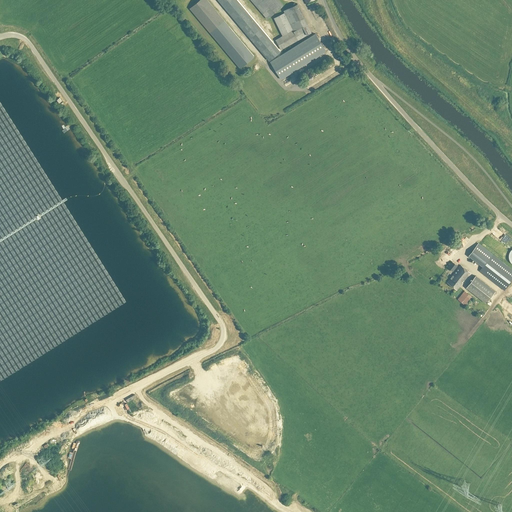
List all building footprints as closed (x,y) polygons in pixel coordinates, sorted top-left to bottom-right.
[(254,57),(206,0),(199,0),(190,8),(220,44),(240,68),(254,57)] [(271,42),(235,0),(220,0),(269,57),(311,32),(307,25),(308,25),(297,4),(284,11),(284,12),(274,18),(280,31),(283,36),(271,42)] [(251,0),(267,19),(283,6),(277,0),(251,0)] [(281,79),(326,51),(315,33),(270,62),(281,79)] [(479,271),(504,290),(511,279),(511,269),(478,243),(469,255),(483,266),(479,271)] [(453,271),(457,266),(452,261),(447,267),(453,271)] [(457,290),(470,273),(461,265),(447,282),(457,290)] [(495,291),(476,276),(466,288),(486,303),(495,291)] [(464,291),(457,299),(465,306),(472,297),(464,291)]
